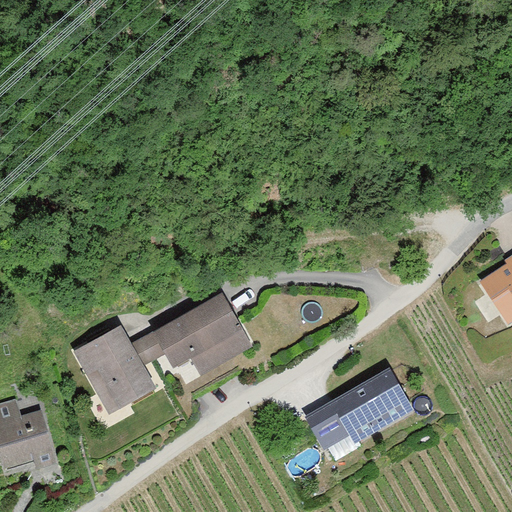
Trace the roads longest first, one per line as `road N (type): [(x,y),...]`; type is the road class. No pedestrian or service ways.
road 1 (residential): [(511,201),(480,217),(411,293),(88,511)]
road 2 (track): [(480,217),(296,234)]
